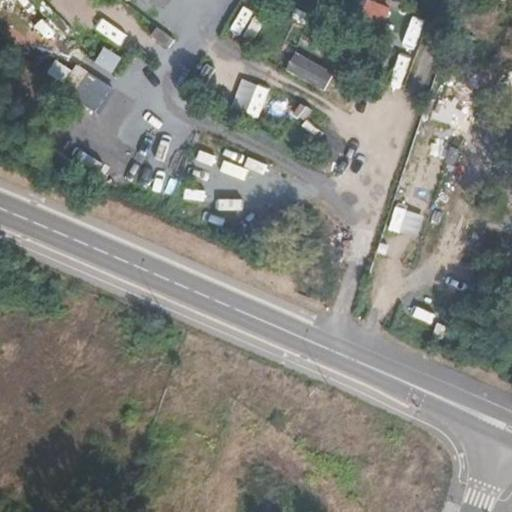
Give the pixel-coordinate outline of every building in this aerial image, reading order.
[(43,0),(57,9),(62,0),(43,0)] [(353,0),(348,19),(388,31),(394,8),(367,0),(353,0)] [(90,1),(79,19),(125,46),(136,27),(90,1)] [(19,47),(22,34),(4,30),(1,43),(19,47)] [(96,64),(114,75),(124,58),(106,48),(96,64)] [(296,51),(286,71),(326,92),(336,73),(296,51)] [(56,62),(46,82),(102,111),(115,86),(76,66),(74,71),(56,62)] [(232,78),(258,79),(259,69),(232,68),(232,78)] [(282,126),(296,99),(285,93),(271,120),(282,126)] [(429,124),(470,136),(478,109),(437,97),(429,124)] [(70,139),(64,148),(86,164),(93,155),(70,139)]
